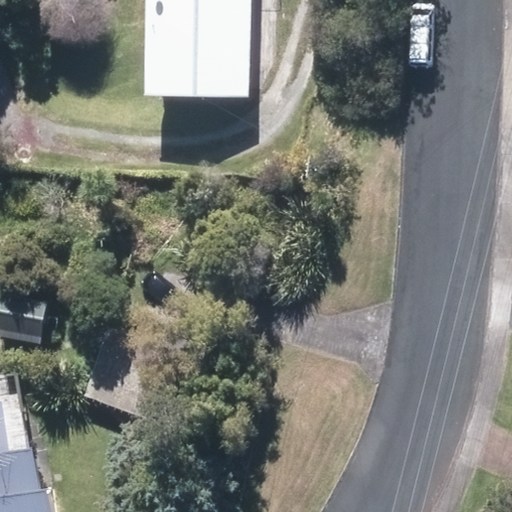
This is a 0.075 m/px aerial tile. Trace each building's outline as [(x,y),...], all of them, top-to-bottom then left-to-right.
[(244,0),(132,0),(131,89),(242,91),(244,0)] [(85,98),(72,97),(10,94),(12,37),(0,36),(0,168),(82,172),(85,98)] [(41,303),(0,294),(0,336),(33,343),(41,303)] [(104,327),(76,397),(149,425),(176,355),(104,327)] [(0,511),(35,511),(31,487),(21,488),(14,442),(0,444),(0,511)]
